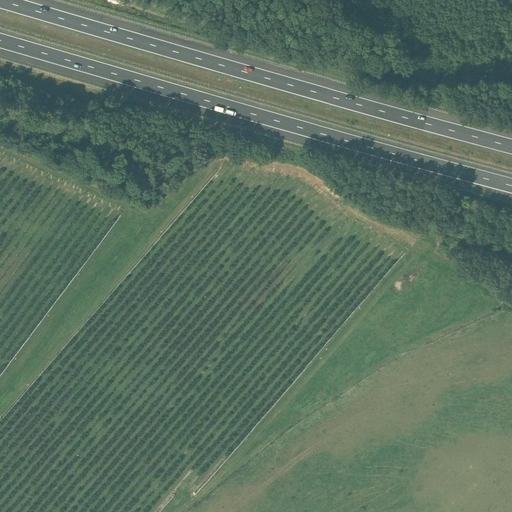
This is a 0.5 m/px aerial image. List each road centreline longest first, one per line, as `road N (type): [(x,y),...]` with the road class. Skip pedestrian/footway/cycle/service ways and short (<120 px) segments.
road 1 (motorway): [(0,43),(511,187)]
road 2 (motorway): [(511,145),(0,1)]
